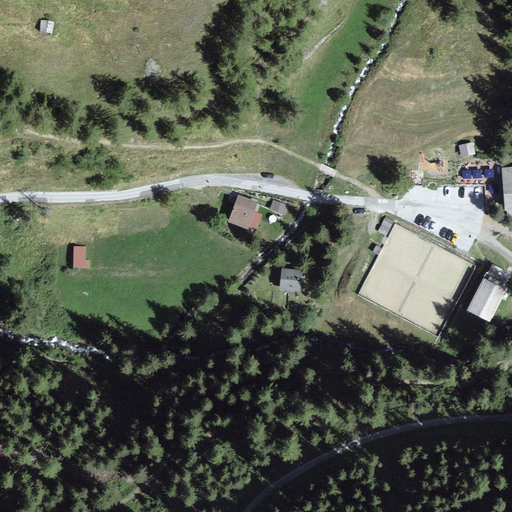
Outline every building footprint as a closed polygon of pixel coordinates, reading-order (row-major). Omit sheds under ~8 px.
[(52,24),(39,22),(37,32),(50,34),(52,24)] [(511,168),(500,169),(502,214),(511,213),(511,168)] [(246,203),(229,195),(220,216),(236,224),(246,203)] [(286,211),(289,202),(273,197),(271,206),(286,211)] [(73,265),(90,265),(90,257),(86,256),(86,243),(74,242),(73,265)] [(296,273),(277,272),(276,292),(295,293),(296,273)] [(504,288),(479,275),(461,310),(485,323),(504,288)]
